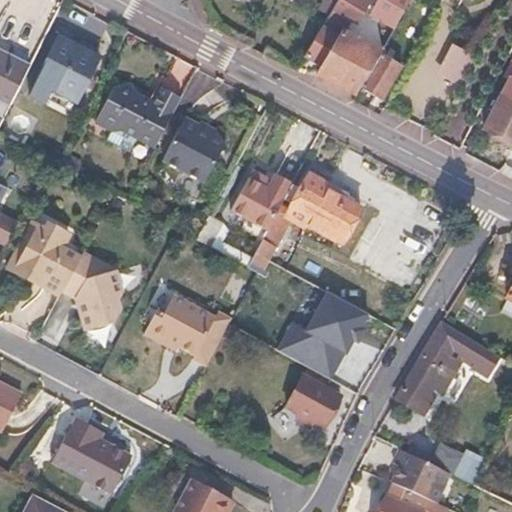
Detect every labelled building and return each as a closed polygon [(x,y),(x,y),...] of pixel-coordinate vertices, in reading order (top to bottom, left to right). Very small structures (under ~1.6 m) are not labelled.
[(391,0),(381,19),(368,12),(358,30),(385,44),(399,21),(411,0),(391,0)] [(427,1),(425,0),(411,0),(399,21),(410,28),(427,1)] [(344,8),(334,2),(304,54),(321,64),(317,72),(354,94),(359,86),(369,71),(332,49),(339,37),(345,40),(357,21),(342,11),(344,8)] [(98,56),(58,36),(35,80),(75,101),(98,56)] [(460,86),(474,58),(451,45),(435,74),(460,86)] [(383,47),(369,71),(359,86),(382,97),(404,60),(383,47)] [(0,51),(0,100),(8,104),(28,66),(0,51)] [(511,78),(509,77),(485,126),(511,139),(511,78)] [(110,84),(108,88),(168,118),(179,97),(158,86),(150,100),(130,90),(126,79),(110,84)] [(108,88),(92,117),(109,126),(118,127),(152,146),(168,118),(108,88)] [(182,117),(179,124),(192,131),(196,125),(182,117)] [(199,123),(198,126),(195,130),(207,137),(215,132),(199,123)] [(192,131),(179,124),(163,153),(164,163),(202,183),(218,153),(225,149),(215,132),(207,137),(195,130),(198,126),(196,125),(192,131)] [(333,171),(315,163),(287,218),(341,246),(359,209),(322,190),(333,171)] [(280,200),(246,183),(233,208),(266,226),(280,200)] [(225,223),(210,215),(197,240),(212,248),(225,223)] [(15,224),(0,216),(0,250),(0,251),(15,224)] [(43,229),(30,223),(24,235),(36,242),(43,229)] [(36,242),(24,235),(12,258),(22,263),(16,273),(34,283),(36,279),(42,282),(40,286),(58,296),(60,292),(81,253),(83,249),(65,240),(67,235),(45,224),(43,229),(36,242)] [(81,253),(60,292),(74,300),(85,332),(111,326),(119,311),(116,303),(122,291),(114,270),(81,253)] [(22,263),(12,258),(6,268),(16,273),(22,263)] [(511,280),(502,298),(511,303),(511,280)] [(176,290),(175,293),(229,323),(233,316),(219,308),(217,313),(176,290)] [(327,291),(320,306),(324,308),(354,323),(339,351),(343,354),(345,353),(352,341),(356,343),(363,328),(359,326),(367,313),(327,291)] [(166,309),(159,306),(146,330),(168,342),(171,337),(181,343),(196,351),(194,356),(207,363),(229,323),(175,293),(166,309)] [(324,308),(320,306),(306,329),(292,322),(278,350),(330,378),(343,354),(339,351),(354,323),(324,308)] [(498,355),(442,321),(398,397),(425,413),(438,390),(443,394),(463,360),(487,374),(498,355)] [(181,343),(171,337),(168,342),(178,348),(181,343)] [(263,367),(246,357),(230,383),(247,394),(263,367)] [(0,375),(0,382),(8,387),(11,381),(0,375)] [(340,396),(305,376),(287,407),(299,414),(295,421),(307,428),(311,421),(322,428),(340,396)] [(8,387),(0,382),(0,432),(4,435),(25,396),(8,387)] [(106,436),(80,422),(57,466),(115,497),(135,460),(117,451),(102,443),(106,436)] [(121,443),(106,436),(102,443),(117,451),(121,443)] [(441,442),(432,461),(454,471),(463,453),(463,452),(441,442)] [(394,463),(399,465),(391,481),(417,493),(440,503),(455,472),(402,447),(394,463)] [(463,453),(454,471),(475,481),(485,463),(463,453)] [(222,511),(230,498),(189,477),(170,511),(222,511)] [(417,493),(391,481),(377,511),(419,511),(420,511),(411,507),(417,493)] [(58,511),(35,499),(27,511),(58,511)]
